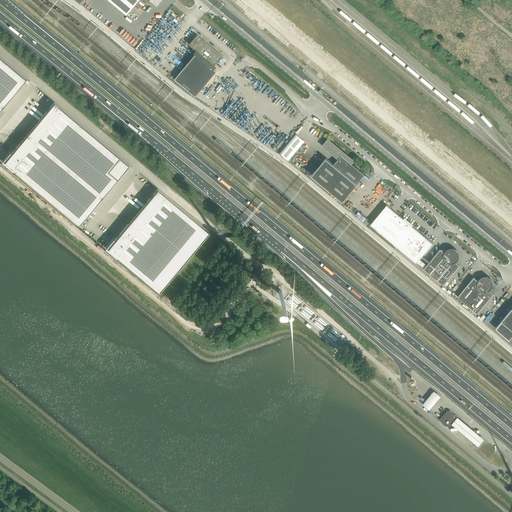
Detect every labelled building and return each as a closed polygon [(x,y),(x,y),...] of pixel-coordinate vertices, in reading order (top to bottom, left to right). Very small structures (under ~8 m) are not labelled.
[(76,0),(80,2),(81,0),(109,0),(126,14),(137,0),(76,0)] [(197,34),(188,44),(196,50),(193,52),(195,53),(213,68),(214,66),(215,66),(214,65),(222,55),(197,34)] [(195,53),(174,78),(195,96),(200,90),(200,89),(210,78),(211,77),(216,71),(213,68),(195,53)] [(26,79),(0,56),(0,109),(13,94),(26,79)] [(265,82),(255,93),(275,110),(284,98),(265,82)] [(49,107),(46,112),(11,152),(3,161),(12,168),(73,219),(79,224),(95,206),(95,205),(115,182),(115,181),(123,172),(125,170),(129,165),(124,161),(123,159),(54,102),(53,103),(51,105),(49,107)] [(296,134),(280,154),(288,161),(304,141),(296,134)] [(353,160),(328,139),(323,145),(339,158),(340,156),(350,164),(351,163),(353,160)] [(340,156),(339,158),(334,164),(326,157),(312,174),(343,200),(365,174),(351,163),(350,164),(340,156)] [(376,185),(380,189),(385,183),(381,180),(376,185)] [(157,189),(155,192),(119,234),(117,237),(115,239),(108,248),(117,256),(120,259),(159,291),(175,273),(176,272),(195,249),(195,248),(209,232),(158,189),(157,189)] [(433,243),(412,225),(413,224),(404,217),(403,218),(400,215),(387,204),(370,224),(416,262),(417,262),(420,258),(433,243)] [(427,264),(424,268),(443,285),(460,265),(457,263),(457,261),(457,260),(458,259),(459,257),(459,256),(459,255),(459,254),(459,252),(458,251),(457,250),(456,249),(455,248),(454,248),(453,247),(451,247),(450,247),(449,248),(448,248),(447,249),(446,250),(445,251),(442,251),(440,249),(427,264)] [(427,264),(420,258),(417,262),(424,268),(427,264)] [(477,313),(493,293),(491,291),(490,289),(491,288),(492,287),(492,286),(493,284),(493,283),(493,282),(492,280),(492,279),(491,278),(490,277),(489,277),(488,276),(487,276),(485,276),(484,276),(483,276),(481,276),(480,277),(479,278),(479,279),(476,279),(474,277),(457,296),(477,313)] [(301,301),(292,294),(290,296),(299,303),(301,301)] [(297,305),(289,298),(287,300),(295,307),(297,305)] [(314,312),(306,305),(304,308),(312,315),(314,312)] [(511,308),(503,319),(511,326),(511,327),(511,308)] [(311,316),(302,309),(300,311),(309,318),(311,316)] [(327,323),(319,316),(317,319),(326,326),(327,323)] [(324,327),(316,320),(314,323),(322,330),(324,327)] [(341,335),(332,328),(330,330),(339,337),(341,335)] [(337,339),(329,332),(327,334),(336,341),(337,339)] [(423,403),(430,409),(441,395),(434,390),(423,403)] [(458,417),(452,412),(450,410),(447,410),(439,420),(446,426),(452,425),(458,417)] [(457,419),(452,425),(479,447),(485,439),(458,417),(457,419)]
